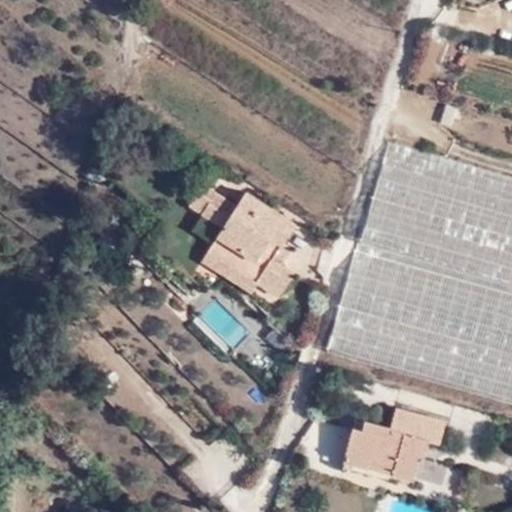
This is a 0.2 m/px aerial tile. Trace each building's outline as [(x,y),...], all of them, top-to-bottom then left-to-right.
[(361,237),(511,280),(511,176),(387,142),(361,237)] [(192,204),(215,220),(224,226),(203,258),(256,292),(261,284),(278,297),(295,271),(283,264),(279,260),(285,250),(281,246),(284,241),(301,217),(251,185),(237,206),(229,200),(205,184),(192,204)] [(293,249),(284,241),(281,246),(285,250),(279,260),(283,264),(293,249)] [(328,345),(511,396),(511,286),(357,242),(328,345)] [(346,459),(367,465),(370,455),(397,463),(395,472),(413,477),(419,456),(423,458),(429,438),(438,442),(443,422),(397,408),(391,429),(365,421),(364,430),(354,427),(346,459)] [(356,419),(354,427),(364,430),(365,421),(356,419)] [(370,455),(367,465),(395,472),(397,463),(370,455)]
